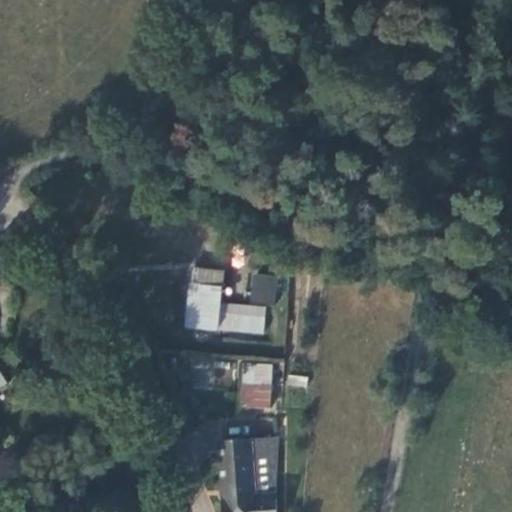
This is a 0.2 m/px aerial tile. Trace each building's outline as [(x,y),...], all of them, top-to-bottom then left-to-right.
[(274,304),(277,275),(251,272),(248,301),(274,304)] [(224,283),(191,280),(186,339),(263,346),(265,320),(221,316),(224,283)] [(180,353),(179,386),(232,387),(233,355),(180,353)] [(274,377),(245,375),(242,418),(271,420),(274,377)] [(275,511),(275,504),(277,448),(219,452),(222,511),(275,511)]
